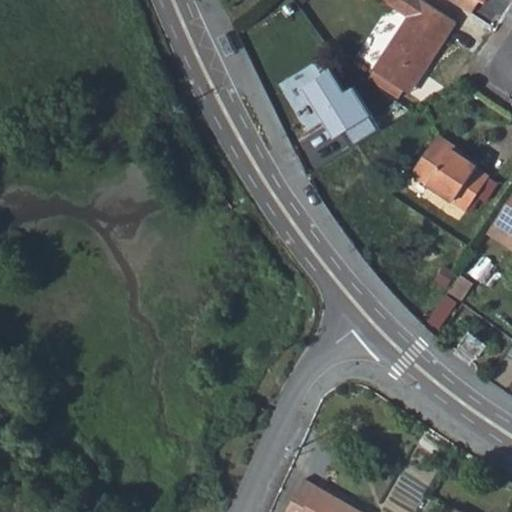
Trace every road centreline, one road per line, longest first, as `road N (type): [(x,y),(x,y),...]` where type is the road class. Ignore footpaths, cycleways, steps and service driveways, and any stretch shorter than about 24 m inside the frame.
road 1 (residential): [(363,315),(287,217),(170,0)]
road 2 (unclassified): [(240,511),(307,373),(363,315)]
road 3 (residential): [(511,437),(403,358),(363,315)]
